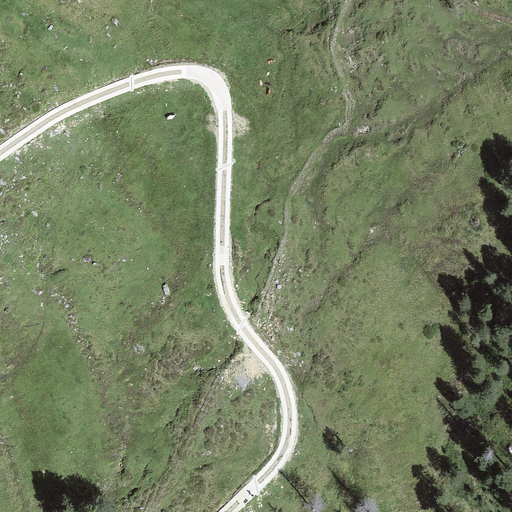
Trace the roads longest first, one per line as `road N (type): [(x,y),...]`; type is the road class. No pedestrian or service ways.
road 1 (track): [(0,152),(61,112),(146,77),(209,78),(225,119),(224,288),(253,341)]
road 2 (track): [(253,341),(283,379),(290,431),(274,462),(224,511)]
